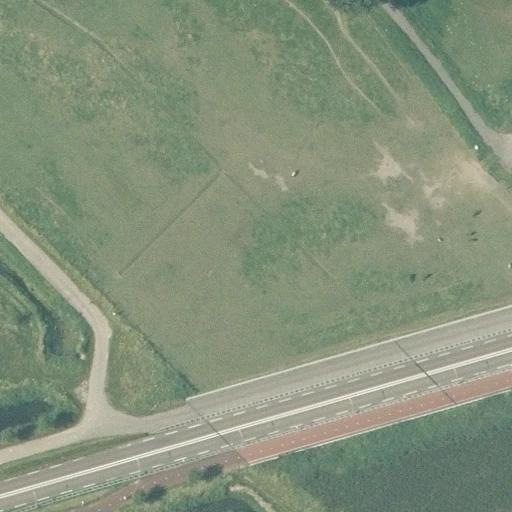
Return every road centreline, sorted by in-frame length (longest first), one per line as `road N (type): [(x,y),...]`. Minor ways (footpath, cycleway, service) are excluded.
road 1 (secondary): [(511,350),(0,496)]
road 2 (unclassified): [(511,320),(144,426),(0,458)]
